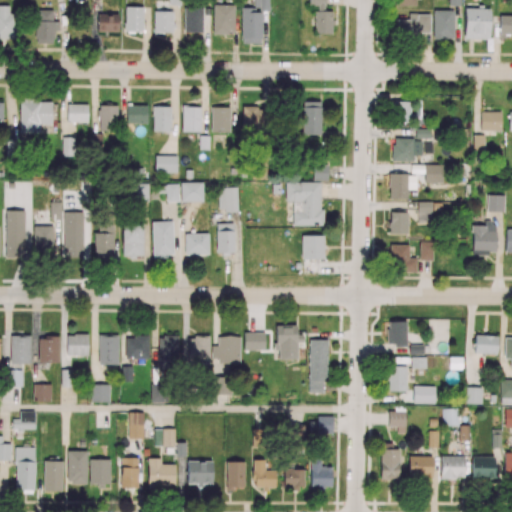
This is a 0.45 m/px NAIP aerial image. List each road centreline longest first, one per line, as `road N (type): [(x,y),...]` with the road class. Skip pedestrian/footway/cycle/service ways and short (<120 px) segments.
road 1 (residential): [(356,511),(367,0)]
road 2 (residential): [(511,71),(0,69)]
road 3 (residential): [(511,296),(0,295)]
